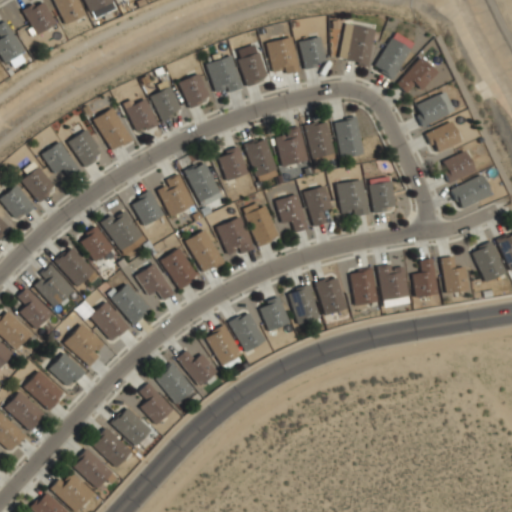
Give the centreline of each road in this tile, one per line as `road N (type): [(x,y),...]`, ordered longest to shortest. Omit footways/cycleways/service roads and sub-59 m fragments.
road 1 (residential): [(0,502),(133,358),(217,294),(317,252),(478,218)]
road 2 (tertiary): [(511,312),(387,333),(299,361),(211,415),(117,511)]
road 3 (residential): [(0,274),(88,193),(167,145),(299,96),(351,89)]
road 4 (residential): [(351,89),(386,122),(408,160),(426,232)]
